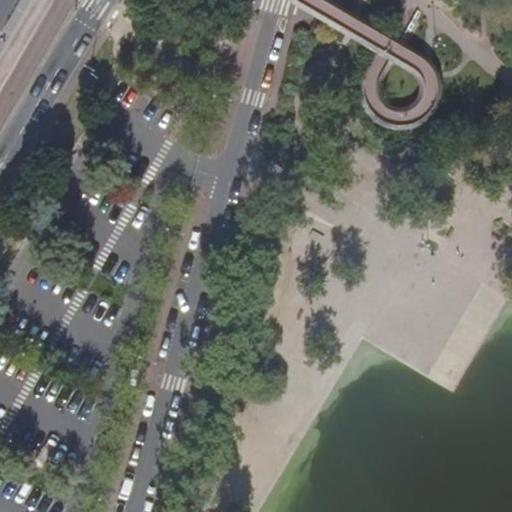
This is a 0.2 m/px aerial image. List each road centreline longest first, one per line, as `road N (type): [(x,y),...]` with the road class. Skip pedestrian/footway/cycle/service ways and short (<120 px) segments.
road 1 (residential): [(276,0),(134,511)]
road 2 (primary): [(0,169),(101,0)]
